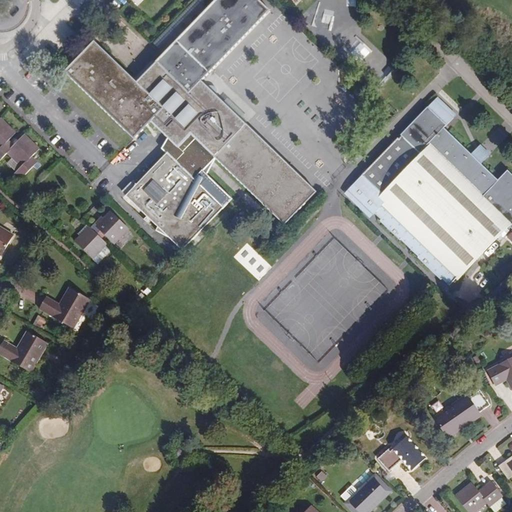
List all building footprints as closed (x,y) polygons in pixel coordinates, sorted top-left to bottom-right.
[(217,0),(179,39),(157,60),(171,74),(151,94),(97,40),(67,70),(135,138),(154,119),(171,137),(164,149),(170,153),(138,186),(129,194),(185,249),(235,198),(210,174),(219,159),(286,225),(318,193),(249,125),(235,138),(221,123),(191,93),(272,11),(260,0),(217,0)] [(146,49),(157,60),(179,39),(167,28),(146,49)] [(456,118),(437,100),(403,135),(404,136),(401,139),(400,138),(349,189),(350,189),(375,213),(376,212),(382,219),(381,220),(401,240),(401,239),(419,256),(418,257),(441,280),(443,278),(450,285),(459,276),(460,277),(510,229),(511,230),(511,176),(508,172),(498,182),(445,129),(456,118)] [(0,141),(3,144),(0,147),(0,158),(8,150),(22,164),(16,170),(21,176),(35,162),(30,157),(32,154),(40,146),(26,132),(14,143),(12,146),(6,141),(9,138),(17,130),(2,115),(0,117),(0,141)] [(471,155),(481,165),(490,156),(480,146),(471,155)] [(126,191),(129,194),(138,186),(134,182),(126,191)] [(375,213),(350,189),(347,191),(344,195),(369,219),(372,216),(375,213)] [(100,224),(98,222),(94,226),(93,225),(78,240),(93,254),(108,240),(104,236),(108,233),(117,242),(132,228),(114,210),(107,217),(100,224)] [(105,215),(98,222),(100,224),(107,217),(105,215)] [(0,253),(1,254),(13,234),(0,225),(0,253)] [(73,326),(90,298),(69,286),(59,303),(46,295),(40,307),(73,326)] [(0,353),(30,371),(47,342),(27,330),(17,347),(4,339),(0,345),(0,353)] [(511,359),(490,370),(497,383),(501,381),(508,377),(511,384),(511,359)] [(490,404),(481,390),(470,397),(468,394),(435,417),(449,438),(460,430),(458,428),(480,413),(480,411),(490,404)] [(426,457),(408,436),(391,451),(389,449),(379,458),(389,469),(403,458),(412,469),(426,457)] [(175,450),(174,455),(178,457),(182,456),(183,451),(179,448),(175,450)] [(511,457),(501,466),(509,477),(511,475),(511,457)] [(366,511),(390,489),(377,476),(349,502),(357,511),(366,511)] [(503,496),(492,482),(479,492),(472,484),(457,496),(469,511),(475,511),(488,502),(491,506),(503,496)]
